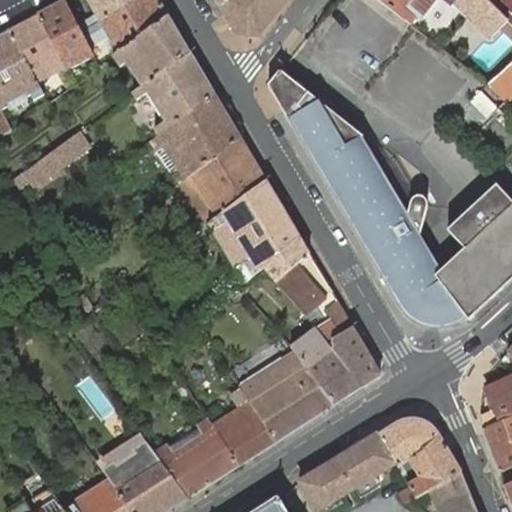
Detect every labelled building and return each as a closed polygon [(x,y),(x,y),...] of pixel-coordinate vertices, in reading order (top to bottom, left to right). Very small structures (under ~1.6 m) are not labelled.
[(69,0),(67,2),(79,25),(96,15),(86,0),(69,0)] [(79,25),(83,33),(138,0),(86,0),(96,15),(79,25)] [(159,0),(138,0),(83,33),(90,46),(108,36),(119,53),(169,17),(159,0)] [(228,0),(220,5),(237,34),(259,35),(286,0),(228,0)] [(379,0),(445,50),(475,23),(480,29),(496,15),(511,31),(511,29),(511,24),(507,20),(487,0),(458,0),(456,2),(452,0),(379,0)] [(487,0),(507,20),(511,24),(511,10),(501,0),(487,0)] [(511,0),(501,0),(511,10),(511,0)] [(90,46),(83,33),(79,25),(67,2),(39,16),(66,66),(68,69),(74,65),(71,58),(85,52),(88,59),(94,55),(90,46)] [(66,66),(39,16),(11,31),(37,81),(58,70),(66,66)] [(191,53),(169,17),(119,53),(114,57),(121,68),(128,63),(144,87),(191,53)] [(0,36),(0,107),(2,111),(8,108),(7,105),(15,101),(18,100),(25,96),(26,99),(31,96),(34,101),(45,96),(37,81),(11,31),(0,36)] [(511,45),(499,32),(472,58),(485,71),(511,45)] [(74,65),(88,59),(85,52),(71,58),(74,65)] [(216,96),(191,53),(144,87),(133,95),(137,102),(147,95),(154,106),(158,111),(165,122),(155,130),(159,137),(216,96)] [(511,65),(503,73),(489,85),(507,103),(511,98),(511,65)] [(66,85),(73,81),(68,69),(66,66),(58,70),(66,85)] [(281,71),(269,86),(401,310),(407,317),(413,321),(421,325),(432,328),(456,325),(470,321),(436,276),(418,242),(421,234),(428,206),(428,204),(427,203),(428,200),(427,198),(425,197),(423,196),(418,196),(415,196),(415,197),(413,200),(413,201),(412,202),(411,203),(411,204),(410,206),(410,207),(410,208),(410,209),(409,210),(409,211),(408,212),(403,216),(358,139),(362,136),(281,71)] [(507,103),(489,85),(482,91),(500,110),(507,103)] [(511,198),(511,121),(500,110),(482,91),(481,91),(443,129),(498,184),(511,198)] [(241,138),(216,96),(159,137),(154,141),(161,151),(166,147),(187,179),(189,177),(199,170),(241,138)] [(0,125),(6,136),(12,131),(2,111),(0,107),(0,125)] [(90,149),(79,134),(38,164),(14,181),(21,191),(29,185),(35,193),(51,181),(49,179),(90,149)] [(362,136),(358,139),(403,216),(408,212),(362,136)] [(267,181),(241,138),(199,170),(189,177),(187,179),(178,186),(204,228),(204,227),(210,223),(215,219),(267,181)] [(300,237),(267,181),(215,219),(210,223),(204,227),(208,234),(214,229),(246,283),(250,279),(265,267),(300,237)] [(421,234),(418,242),(436,276),(470,321),(482,310),(511,281),(511,271),(487,295),(458,263),(488,236),(474,222),(473,221),(472,220),(472,219),(471,219),(471,218),(471,217),(470,217),(470,216),(470,215),(470,214),(470,213),(471,213),(471,212),(471,211),(472,210),(472,209),(473,209),(473,208),(474,208),(475,207),(476,207),(477,206),(478,206),(479,206),(480,206),(481,206),(481,207),(482,207),(483,207),(483,208),(484,208),(485,209),(486,209),(486,211),(500,225),(511,213),(511,198),(498,184),(449,230),(465,249),(446,267),(441,272),(421,234)] [(487,295),(511,271),(511,213),(500,225),(486,211),(486,209),(485,209),(484,208),(483,208),(483,207),(482,207),(481,207),(481,206),(480,206),(479,206),(478,206),(477,206),(476,207),(475,207),(474,208),(473,208),(473,209),(472,209),(472,210),(471,211),(471,212),(471,213),(470,213),(470,214),(470,215),(470,216),(470,217),(471,217),(471,218),(471,219),(472,219),(472,220),(473,221),(474,222),(488,236),(458,263),(487,295)] [(4,234),(0,238),(0,247),(3,251),(12,245),(4,234)] [(310,253),(300,237),(265,267),(277,282),(310,253)] [(39,263),(51,279),(66,267),(55,252),(39,263)] [(333,292),(310,253),(277,282),(304,316),(333,292)] [(250,279),(246,283),(241,287),(253,303),(263,294),(250,279)] [(314,328),(331,349),(333,345),(333,340),(354,326),(337,299),(324,312),(328,320),(314,328)] [(73,305),(61,314),(69,326),(82,317),(73,305)] [(61,314),(54,319),(63,331),(69,326),(61,314)] [(333,345),(331,349),(363,388),(381,376),(381,373),(354,326),(333,340),(333,345)] [(294,353),(336,405),(363,388),(331,349),(314,328),(289,347),(294,353)] [(294,353),(240,387),(241,388),(277,442),(336,405),(294,353)] [(511,378),(487,390),(496,409),(482,416),(481,417),(482,421),(482,423),(483,426),(483,430),(511,418),(511,378)] [(239,466),(277,442),(241,388),(238,390),(235,392),(234,392),(233,392),(231,394),(240,407),(235,411),(237,415),(228,420),(226,417),(212,426),(239,466)] [(235,411),(226,417),(228,420),(237,415),(235,411)] [(500,472),(511,467),(511,418),(483,430),(500,472)] [(166,446),(155,454),(189,499),(239,466),(212,426),(208,419),(198,426),(203,434),(207,440),(176,460),(171,454),(166,446)] [(420,448),(439,435),(438,434),(436,431),(428,424),(421,421),(411,421),(400,424),(381,435),(395,459),(399,467),(406,464),(415,481),(421,478),(410,461),(423,453),(420,448)] [(380,433),(299,482),(317,511),(395,459),(381,435),(380,433)] [(207,440),(203,434),(171,454),(176,460),(207,440)] [(416,498),(417,499),(431,491),(462,472),(439,435),(420,448),(423,453),(410,461),(421,478),(415,481),(409,485),(410,487),(416,498)] [(130,469),(110,482),(132,511),(167,511),(189,499),(155,454),(144,440),(134,447),(144,461),(135,466),(130,469)] [(441,511),(477,511),(462,472),(431,491),(441,511)] [(66,511),(67,511),(132,511),(110,482),(91,495),(86,498),(66,511)] [(406,503),(416,498),(410,487),(401,492),(406,503)] [(41,511),(39,511),(67,511),(66,511),(58,500),(51,489),(34,500),(38,506),(41,511)] [(288,511),(280,499),(259,511),(288,511)] [(33,511),(32,510),(27,502),(10,511),(33,511)]
